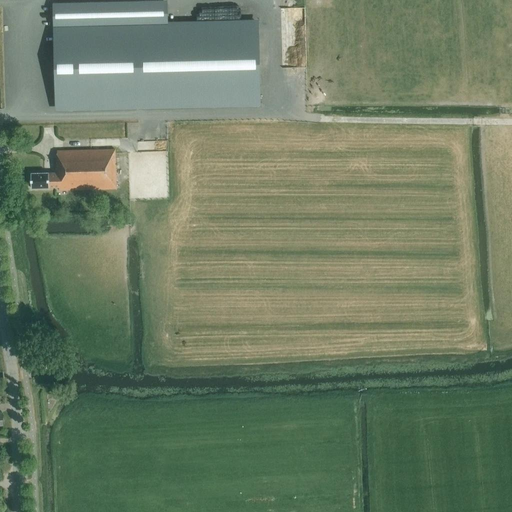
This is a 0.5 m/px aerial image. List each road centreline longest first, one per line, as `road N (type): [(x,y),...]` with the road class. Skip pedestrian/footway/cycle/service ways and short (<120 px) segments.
road 1 (track): [(511,122),(272,113)]
road 2 (secondary): [(19,511),(0,291)]
